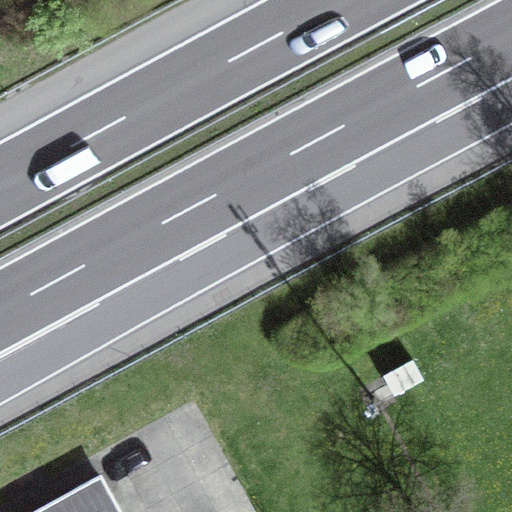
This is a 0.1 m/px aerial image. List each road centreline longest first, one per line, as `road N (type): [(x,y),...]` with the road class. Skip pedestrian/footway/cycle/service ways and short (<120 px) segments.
road 1 (motorway): [(0,311),(511,35)]
road 2 (motorway): [(343,0),(0,185)]
